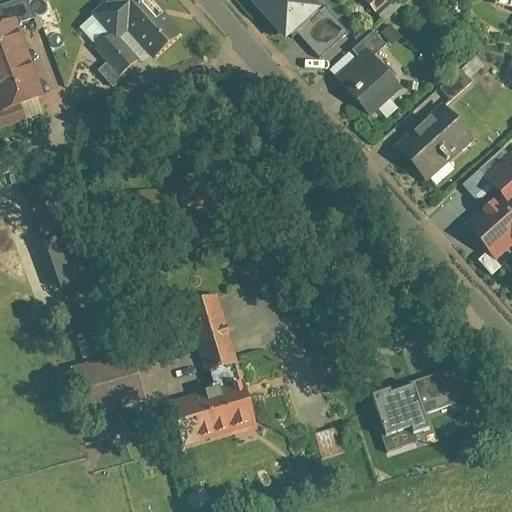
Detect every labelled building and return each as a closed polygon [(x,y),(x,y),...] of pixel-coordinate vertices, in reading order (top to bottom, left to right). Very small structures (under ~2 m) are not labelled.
[(35,17),(29,0),(22,0),(0,7),(0,14),(4,27),(20,22),(35,17)] [(186,35),(154,0),(112,0),(95,16),(113,36),(100,48),(126,77),(153,53),(158,59),(186,35)] [(320,12),(309,0),(259,0),(257,2),(289,39),(320,12)] [(347,35),(328,13),(299,39),(320,59),(347,35)] [(4,27),(0,28),(0,110),(24,102),(45,95),(20,22),(4,27)] [(402,84),(370,51),(340,80),(372,113),(402,84)] [(0,132),(30,122),(24,102),(0,110),(0,132)] [(448,107),(399,148),(429,185),(479,144),(448,107)] [(504,202),(472,229),(501,262),(511,252),(511,162),(488,183),(504,202)] [(137,220),(212,216),(211,188),(136,192),(137,220)] [(30,200),(44,244),(78,233),(63,189),(30,200)] [(45,250),(60,294),(93,283),(79,239),(45,250)] [(163,406),(175,453),(253,433),(219,299),(186,307),(209,394),(163,406)] [(75,371),(87,419),(143,405),(130,357),(75,371)] [(445,374),(370,401),(390,454),(434,438),(428,421),(458,410),(445,374)] [(338,429),(315,435),(321,460),(344,455),(338,429)]
